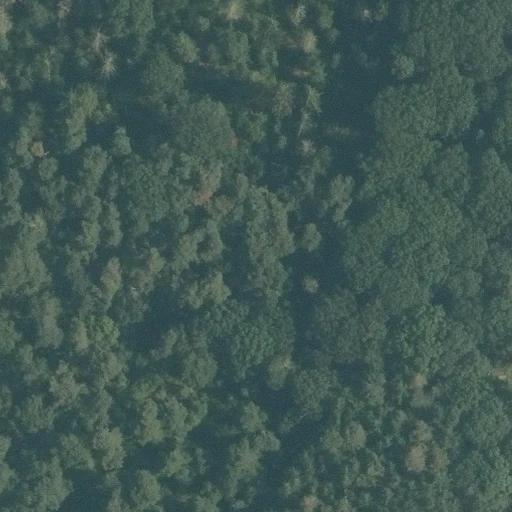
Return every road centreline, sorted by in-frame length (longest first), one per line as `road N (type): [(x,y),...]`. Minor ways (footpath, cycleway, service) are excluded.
road 1 (track): [(263,511),(356,352)]
road 2 (track): [(356,352),(511,373)]
